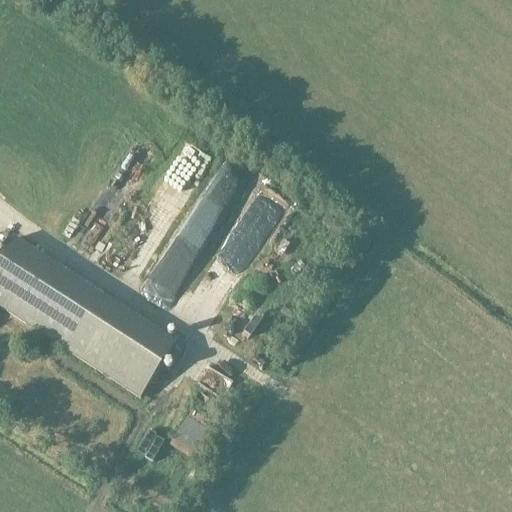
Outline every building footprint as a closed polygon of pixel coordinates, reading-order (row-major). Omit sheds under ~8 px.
[(162,179),(174,191),(189,176),(177,164),(162,179)] [(242,203),(193,303),(219,316),(268,216),(242,203)] [(201,219),(173,256),(187,267),(216,230),(201,219)] [(175,346),(13,240),(0,259),(0,309),(139,400),(175,346)] [(230,311),(219,334),(231,340),(242,317),(230,311)] [(339,312),(329,326),(341,336),(352,323),(339,312)] [(320,346),(295,380),(307,389),(332,355),(320,346)] [(141,426),(135,446),(152,452),(158,432),(141,426)] [(166,442),(183,451),(188,442),(171,433),(166,442)]
